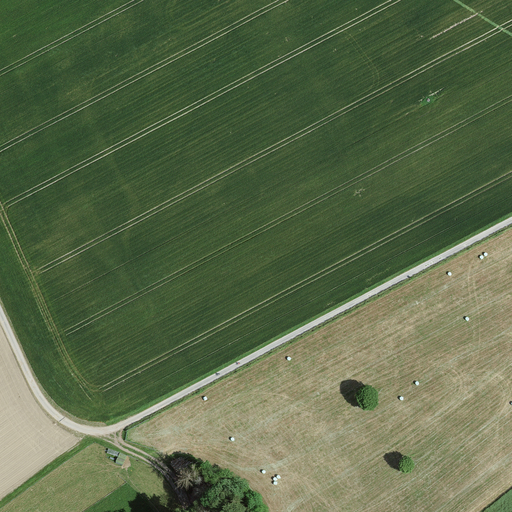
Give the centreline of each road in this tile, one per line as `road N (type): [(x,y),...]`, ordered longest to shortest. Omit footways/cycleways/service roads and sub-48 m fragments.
road 1 (track): [(511,220),(106,430),(81,429),(42,405),(0,318)]
road 2 (track): [(188,511),(167,471),(99,430)]
